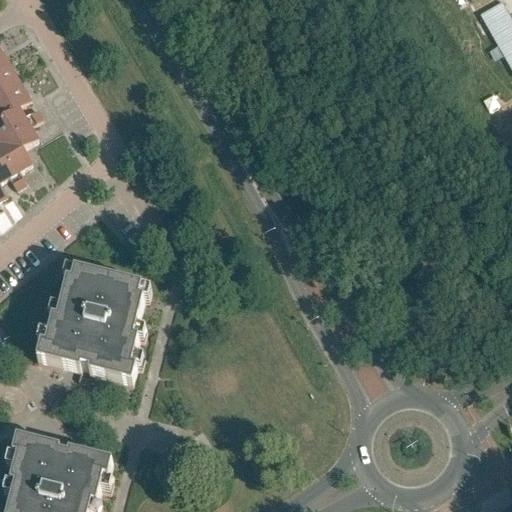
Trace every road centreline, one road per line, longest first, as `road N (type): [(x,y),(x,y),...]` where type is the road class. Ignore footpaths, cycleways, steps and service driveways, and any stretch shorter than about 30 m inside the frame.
road 1 (residential): [(0,265),(87,193),(112,151),(23,0)]
road 2 (secondary): [(417,396),(382,371),(314,255),(261,197)]
road 3 (secondary): [(261,197),(289,276),(369,422)]
road 4 (secondary): [(261,197),(143,0)]
